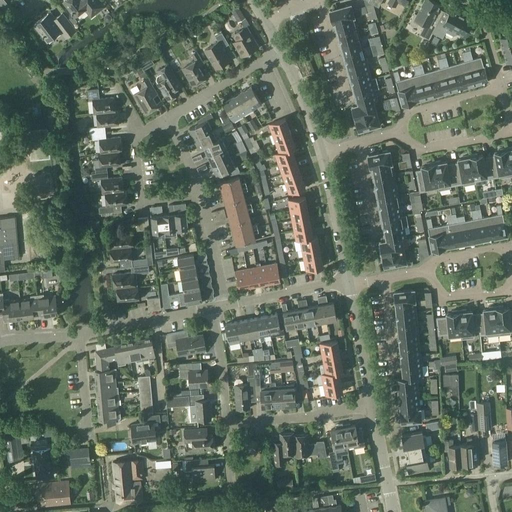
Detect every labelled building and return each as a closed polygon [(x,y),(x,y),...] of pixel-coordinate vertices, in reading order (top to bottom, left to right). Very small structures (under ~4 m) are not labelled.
[(65,0),(64,1),(73,13),(68,16),(71,19),(75,16),(85,8),(87,11),(90,9),(94,14),(103,6),(98,0),(65,0)] [(430,38),(433,32),(437,24),(431,21),(440,4),(433,0),(424,0),(417,15),(415,13),(411,20),(411,22),(412,23),(415,25),(417,25),(418,24),(420,20),(426,23),(420,34),(430,38)] [(333,22),(354,16),(351,4),(330,10),(333,22)] [(238,5),(232,8),(239,21),(245,18),(238,5)] [(458,13),(452,10),(444,23),(439,20),(440,18),(437,24),(433,32),(443,38),(446,31),(454,34),(458,33),(459,31),(464,34),(472,20),(465,17),(465,16),(465,15),(460,12),(459,12),(458,13)] [(48,14),(35,24),(48,41),(60,31),(66,38),(76,30),(63,12),(53,20),(48,14)] [(355,27),(357,26),(354,16),(333,22),(335,28),(337,28),(339,32),(355,27)] [(375,21),(368,23),(371,34),(378,32),(377,26),(375,21)] [(357,26),(355,27),(339,32),(340,36),(337,37),(339,43),(360,37),(357,26)] [(239,39),(236,41),(244,55),(249,51),(250,52),(251,51),(251,50),(256,47),(245,27),(235,33),(239,39)] [(223,33),(217,36),(220,41),(205,50),(216,68),(230,60),(223,48),(229,44),(223,33)] [(511,34),(500,38),(503,48),(504,48),(505,51),(504,51),(507,61),(511,59),(511,34)] [(359,48),(363,47),(360,37),(339,43),(341,49),(343,48),(344,53),(359,48)] [(363,47),(359,48),(344,53),(345,57),(343,58),(345,64),(366,58),(363,47)] [(466,51),(476,84),(483,83),(482,81),(488,80),(488,82),(481,57),(473,59),(471,50),(466,51)] [(457,64),(463,87),(469,85),(469,86),(476,84),(466,51),(462,52),(464,61),(457,64)] [(182,68),(192,85),(206,77),(199,65),(204,62),(198,52),(192,55),(195,60),(182,68)] [(173,54),(166,57),(170,66),(177,63),(173,54)] [(149,57),(140,63),(144,70),(155,64),(151,56),(149,57)] [(442,58),(452,91),(458,89),(458,88),(463,87),(457,64),(449,66),(446,57),(442,58)] [(350,74),(369,68),(366,58),(345,64),(346,70),(349,69),(350,74)] [(432,71),(439,94),(444,92),(445,93),(452,91),(442,58),(438,59),(440,68),(432,71)] [(38,74),(32,64),(27,67),(33,77),(38,74)] [(169,99),(179,93),(171,81),(177,78),(169,64),(159,70),(161,74),(156,77),(159,82),(157,83),(159,87),(161,86),(169,99)] [(418,65),(427,98),(434,96),(434,95),(439,94),(432,71),(425,73),(422,64),(418,65)] [(408,78),(415,101),(420,99),(421,100),(427,98),(418,65),(417,65),(413,66),(416,75),(408,78)] [(372,78),(369,68),(350,74),(351,78),(349,79),(351,85),(372,78)] [(396,81),(403,106),(403,105),(410,103),(409,102),(415,101),(408,78),(400,80),(398,70),(393,72),(396,81)] [(356,95),(375,89),(379,88),(376,77),(372,78),(351,85),(352,91),(355,90),(356,95)] [(133,94),(145,113),(158,105),(151,93),(156,90),(149,78),(141,82),(144,88),(133,94)] [(259,89),(256,84),(252,86),(251,85),(242,91),(252,109),(262,103),(255,91),(259,89)] [(100,98),(99,88),(88,89),(89,100),(92,99),(93,113),(96,113),(115,111),(114,97),(100,98)] [(375,89),(356,95),(357,99),(355,99),(357,104),(357,105),(374,100),(374,101),(378,100),(375,89)] [(252,109),(242,91),(232,97),(243,114),(252,109)] [(223,102),(233,120),(243,114),(232,97),(223,102)] [(357,104),(355,105),(352,106),(354,111),(352,112),(354,119),(377,112),(374,101),(374,100),(357,105),(357,104)] [(117,110),(115,111),(96,113),(97,126),(89,127),(90,134),(92,133),(106,132),(105,126),(119,124),(117,110)] [(197,120),(199,123),(189,128),(194,138),(212,129),(208,120),(213,117),(211,112),(197,120)] [(377,112),(354,119),(356,126),(358,125),(359,130),(373,126),(374,127),(378,126),(378,124),(380,124),(377,112)] [(417,122),(415,114),(407,115),(409,124),(417,122)] [(419,133),(455,125),(457,135),(463,133),(459,117),(418,126),(419,133)] [(286,118),(269,124),(273,133),(289,128),(286,118)] [(253,119),(247,121),(252,130),(257,127),(253,119)] [(235,127),(232,120),(223,124),(226,131),(235,127)] [(289,128),(273,133),(276,143),(292,137),(289,128)] [(212,129),(194,138),(199,148),(203,146),(203,145),(217,139),(212,129)] [(101,152),(119,151),(122,150),(120,136),(106,138),(106,132),(92,133),(92,139),(100,139),(101,152)] [(246,132),(242,134),(247,143),(251,141),(246,132)] [(208,155),(226,147),(221,137),(217,139),(203,145),(203,146),(208,155)] [(292,137),(276,143),(279,153),(292,148),(292,149),(296,147),(292,137)] [(212,165),(231,157),(226,147),(208,155),(212,165)] [(493,174),(492,174),(493,178),(500,177),(500,178),(511,176),(511,175),(507,147),(500,149),(500,151),(495,152),(495,155),(489,156),(493,174)] [(279,153),(275,154),(279,164),(295,158),(292,149),(292,148),(279,153)] [(371,167),(392,163),(390,151),(388,151),(387,150),(383,151),(382,152),(368,155),(371,167)] [(99,159),(94,160),(95,173),(107,172),(107,166),(121,164),(119,151),(101,152),(99,153),(99,159)] [(246,151),(239,154),(241,160),(249,157),(248,156),(246,151)] [(477,153),(470,154),(475,178),(486,176),(487,179),(493,178),(492,174),(493,174),(489,156),(483,157),(483,154),(478,155),(477,153)] [(475,178),(470,154),(463,156),(463,158),(458,159),(459,162),(453,163),(457,184),(463,183),(463,185),(476,183),(476,182),(475,178)] [(224,172),(226,176),(241,172),(237,165),(235,166),(231,157),(212,165),(217,175),(224,172)] [(295,158),(279,164),(282,173),(299,167),(295,158)] [(457,184),(453,163),(447,164),(446,161),(441,162),(441,160),(434,161),(438,185),(439,190),(451,188),(451,187),(451,186),(457,184)] [(422,169),(416,170),(420,192),(427,190),(427,187),(438,185),(434,161),(426,163),(427,165),(422,166),(422,169)] [(392,163),(371,167),(372,173),(374,173),(375,177),(394,173),(392,163)] [(286,183),(302,177),(299,167),(282,173),(286,183)] [(92,180),(101,179),(103,193),(105,192),(123,190),(122,176),(108,178),(107,172),(95,173),(92,173),(92,180)] [(394,173),(375,177),(376,181),(373,182),(375,188),(396,184),(394,173)] [(239,176),(220,181),(223,192),(247,185),(246,181),(241,183),(239,176)] [(289,193),(306,187),(302,177),(286,183),(289,193)] [(269,192),(279,191),(278,184),(268,186),(269,192)] [(379,198),(398,195),(396,184),(375,188),(376,194),(378,194),(379,198)] [(247,185),(223,192),(225,202),(245,197),(243,191),(248,189),(247,185)] [(121,205),(127,204),(126,190),(123,190),(105,192),(107,206),(100,207),(100,213),(114,211),(122,211),(121,205)] [(379,209),(400,205),(398,195),(379,198),(380,203),(378,203),(379,209)] [(306,196),(288,200),(290,210),(308,206),(306,196)] [(245,197),(225,202),(228,213),(252,206),(251,202),(246,203),(245,197)] [(484,207),(481,198),(475,199),(477,209),(484,207)] [(181,203),(182,213),(175,214),(176,229),(188,228),(186,203),(181,203)] [(176,229),(174,204),(169,204),(170,214),(163,215),(164,231),(176,229)] [(490,216),(495,237),(507,235),(507,237),(508,237),(503,213),(503,214),(501,204),(496,205),(498,214),(490,216)] [(383,219),(402,216),(402,215),(400,205),(379,209),(380,215),(382,215),(383,219)] [(231,223),(250,218),(249,212),(253,210),(252,206),(228,213),(231,223)] [(308,206),(290,210),(292,220),(309,217),(308,206)] [(224,208),(223,208),(212,211),(213,217),(225,213),(224,208)] [(476,209),(482,240),(495,237),(490,216),(482,217),(481,208),(476,209)] [(466,221),(470,242),(482,240),(476,209),(472,210),(473,219),(466,221)] [(214,222),(227,218),(225,213),(213,217),(214,222)] [(451,214),(457,245),(470,242),(466,221),(458,222),(456,213),(451,214)] [(404,226),(404,227),(409,226),(407,214),(402,215),(402,216),(383,219),(384,224),(382,224),(383,230),(404,226)] [(441,225),(445,247),(457,245),(451,214),(447,215),(449,224),(441,225)] [(151,216),(152,227),(153,232),(164,231),(163,215),(151,216)] [(0,269),(5,270),(4,258),(19,256),(15,216),(0,217),(0,269)] [(294,230),(311,227),(309,217),(292,220),(294,230)] [(250,218),(231,223),(234,233),(258,227),(257,223),(252,224),(250,218)] [(445,247),(441,225),(433,227),(431,218),(427,219),(428,228),(433,251),(433,249),(445,247)] [(406,237),(404,227),(404,226),(383,230),(384,237),(386,236),(387,240),(387,241),(402,238),(406,237)] [(256,239),(254,232),(259,231),(258,227),(234,233),(236,244),(256,239)] [(311,227),(294,230),(296,240),(300,239),(313,237),(313,236),(311,227)] [(133,246),(132,232),(111,234),(113,248),(131,246),(133,246)] [(317,236),(313,236),(313,237),(300,239),(302,250),(319,246),(317,236)] [(387,240),(380,241),(381,247),(379,247),(380,254),(404,250),(402,238),(387,241),(387,240)] [(120,267),(135,266),(135,265),(142,264),(142,265),(148,264),(148,258),(132,259),(131,246),(113,248),(110,248),(112,262),(120,261),(120,267)] [(319,246),(302,250),(304,259),(321,256),(319,246)] [(246,268),(249,285),(259,284),(256,266),(253,250),(247,251),(250,266),(253,266),(254,267),(246,268)] [(404,250),(380,254),(382,261),(384,261),(385,266),(399,263),(400,264),(404,263),(405,262),(406,262),(404,250)] [(195,260),(193,253),(178,256),(180,268),(196,265),(207,263),(206,258),(195,260)] [(321,256),(304,259),(306,270),(323,266),(321,256)] [(280,279),(277,262),(266,264),(269,282),(280,279)] [(269,282),(266,264),(256,266),(259,284),(269,282)] [(209,270),(197,272),(196,265),(180,268),(182,280),(198,277),(210,274),(209,270)] [(236,270),(240,287),(249,285),(246,268),(236,270)] [(134,272),(113,274),(114,288),(117,288),(135,286),(135,285),(134,272)] [(211,281),(199,284),(198,277),(182,280),(184,292),(200,289),(212,286),(211,281)] [(118,302),(139,299),(137,285),(135,285),(135,286),(117,288),(118,302)] [(187,303),(214,298),(213,293),(201,295),(200,289),(184,292),(187,303)] [(396,302),(415,300),(414,289),(395,291),(396,302)] [(49,314),(57,313),(55,295),(44,296),(44,294),(37,295),(40,317),(49,316),(49,314)] [(338,318),(334,301),(329,302),(327,294),(323,295),(328,320),(338,318)] [(20,299),(22,317),(31,316),(31,318),(40,317),(37,295),(31,295),(31,298),(20,299)] [(318,296),(319,304),(314,305),(317,322),(328,320),(323,295),(318,296)] [(160,297),(147,298),(148,310),(161,309),(160,297)] [(5,322),(14,320),(14,318),(22,317),(20,299),(10,300),(9,298),(3,299),(5,315),(4,315),(5,322)] [(308,306),(307,298),(302,299),(307,324),(317,322),(314,305),(308,306)] [(298,300),(299,307),(294,308),(297,326),(307,324),(302,299),(298,300)] [(415,300),(396,302),(397,313),(416,311),(415,300)] [(288,309),(287,302),(282,303),(287,328),(297,326),(294,308),(288,309)] [(511,309),(509,310),(509,307),(504,308),(503,305),(496,306),(499,335),(511,334),(511,333),(511,332),(511,331),(511,309)] [(489,307),(489,309),(484,310),(484,313),(478,313),(480,330),(480,331),(480,335),(487,334),(487,336),(499,335),(496,306),(489,307)] [(472,314),(472,311),(467,311),(466,309),(459,310),(462,334),(461,334),(462,338),(462,339),(475,337),(474,331),(480,331),(480,330),(478,313),(472,314)] [(452,310),(452,313),(447,313),(447,316),(437,317),(438,335),(449,334),(449,335),(461,334),(462,334),(459,310),(452,310)] [(416,311),(397,313),(398,324),(417,322),(416,311)] [(284,334),(282,323),(279,323),(277,313),(266,315),(270,335),(271,335),(271,336),(284,334)] [(265,339),(265,336),(270,335),(266,315),(257,317),(261,337),(262,342),(263,341),(265,339)] [(254,338),(261,337),(257,317),(247,319),(251,339),(251,342),(254,342),(254,338)] [(237,321),(240,337),(241,344),(244,344),(243,340),(251,339),(247,319),(237,321)] [(226,323),(229,339),(240,337),(237,321),(226,323)] [(417,322),(398,324),(399,334),(418,332),(417,322)] [(187,330),(167,334),(168,342),(176,341),(177,345),(179,355),(186,353),(206,349),(203,334),(188,337),(187,330)] [(418,332),(399,334),(400,345),(420,343),(418,332)] [(139,339),(143,360),(149,359),(149,357),(155,356),(151,337),(139,339)] [(127,342),(131,360),(136,359),(137,362),(143,360),(139,339),(127,342)] [(339,351),(337,340),(320,343),(322,354),(339,351)] [(115,344),(116,347),(116,346),(118,357),(118,358),(119,365),(126,364),(125,362),(131,360),(127,342),(115,344)] [(420,343),(400,345),(401,356),(421,354),(420,343)] [(108,359),(118,358),(118,357),(116,346),(116,347),(100,350),(96,354),(98,370),(109,370),(109,369),(108,359)] [(339,351),(322,354),(324,364),(341,361),(339,351)] [(421,354),(401,356),(402,366),(422,364),(421,354)] [(286,360),(280,361),(280,366),(281,368),(281,372),(287,371),(287,367),(293,367),(293,360),(286,360)] [(339,371),(343,371),(341,361),(324,364),(326,373),(326,374),(339,372),(339,371)] [(179,363),(180,378),(189,378),(190,386),(208,385),(207,369),(193,370),(192,362),(179,363)] [(422,364),(402,366),(404,377),(417,376),(417,377),(423,376),(422,364)] [(116,369),(109,369),(109,370),(98,370),(95,370),(96,383),(115,381),(115,376),(117,375),(116,369)] [(322,374),(323,382),(324,384),(341,381),(339,372),(326,374),(326,373),(322,374)] [(458,373),(443,374),(444,386),(451,385),(452,387),(453,394),(460,393),(458,373)] [(260,376),(254,377),(255,393),(261,393),(262,407),(273,406),(271,386),(261,387),(260,376)] [(404,377),(398,378),(399,389),(418,387),(417,377),(417,376),(404,377)] [(254,377),(247,377),(247,384),(244,384),(244,381),(242,379),(237,379),(236,382),(236,384),(234,385),(236,409),(250,407),(249,393),(255,393),(254,377)] [(115,381),(96,383),(97,395),(119,393),(118,386),(116,387),(115,381)] [(326,395),(343,391),(341,381),(324,384),(326,395)] [(276,386),(275,382),(271,382),(271,386),(273,406),(283,405),(282,385),(276,386)] [(282,385),(283,405),(295,404),(294,384),(282,385)] [(400,400),(419,398),(418,387),(399,389),(400,400)] [(119,393),(97,395),(98,407),(117,405),(117,400),(119,399),(119,393)] [(196,408),(197,420),(211,419),(209,399),(204,400),(203,394),(166,396),(167,406),(189,404),(190,409),(196,408)] [(401,411),(420,409),(419,398),(400,400),(401,411)] [(466,401),(457,401),(456,412),(466,413),(466,401)] [(489,402),(478,402),(479,429),(491,428),(489,402)] [(99,419),(103,419),(103,424),(115,423),(115,418),(121,417),(120,410),(118,410),(117,405),(98,407),(99,419)] [(420,409),(401,411),(402,422),(421,420),(420,409)] [(147,416),(148,422),(131,425),(134,442),(156,439),(154,422),(160,421),(159,415),(147,416)] [(440,421),(426,423),(427,431),(441,428),(440,421)] [(331,429),(336,451),(336,453),(330,455),(333,469),(339,468),(337,459),(342,458),(341,450),(340,446),(347,445),(343,425),(343,423),(342,423),(335,425),(336,428),(331,429)] [(353,443),(354,448),(366,446),(365,438),(358,439),(356,425),(351,426),(350,423),(343,425),(347,445),(353,443)] [(212,434),(207,435),(207,428),(184,429),(185,441),(187,441),(188,452),(186,452),(186,453),(200,452),(200,449),(213,448),(212,434)] [(429,467),(428,461),(431,461),(429,450),(426,451),(425,444),(427,444),(425,434),(423,435),(422,431),(402,435),(405,448),(407,448),(409,454),(406,455),(409,471),(429,467)] [(20,432),(4,434),(7,455),(23,453),(20,432)] [(281,447),(274,448),(275,464),(283,463),(282,454),(295,453),(294,435),(294,432),(280,433),(281,447)] [(324,440),(317,441),(317,443),(309,443),(308,434),(294,435),(295,453),(295,456),(318,454),(318,457),(327,456),(324,440)] [(461,444),(462,464),(474,463),(472,437),(468,438),(468,444),(461,444)] [(462,464),(461,444),(454,445),(454,439),(449,439),(451,465),(462,464)] [(505,440),(493,441),(494,455),(491,455),(491,463),(495,463),(507,462),(505,440)] [(37,476),(54,475),(51,447),(35,449),(37,476)] [(72,461),(90,460),(89,448),(71,449),(72,461)] [(113,461),(117,501),(143,499),(141,480),(132,481),(131,479),(145,478),(143,458),(113,461)] [(192,471),(193,481),(215,479),(214,464),(208,464),(208,458),(182,460),(183,472),(192,471)] [(375,473),(360,476),(361,482),(376,479),(375,473)] [(40,483),(41,505),(71,503),(69,480),(40,483)] [(325,506),(319,507),(320,511),(331,511),(329,501),(328,494),(321,496),(322,501),(324,501),(325,506)] [(342,511),(341,503),(337,504),(336,499),(334,499),(333,494),(328,494),(329,501),(331,511),(342,511)] [(313,504),(314,508),(309,509),(309,511),(320,511),(319,507),(319,503),(317,496),(313,497),(315,503),(313,504)] [(448,511),(447,504),(451,504),(450,496),(424,500),(425,507),(422,507),(423,511),(448,511)]
